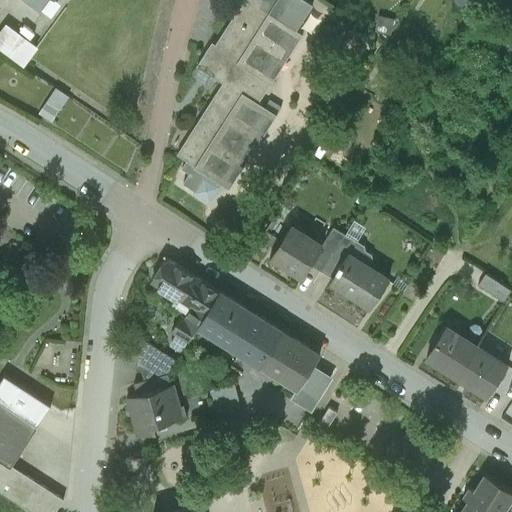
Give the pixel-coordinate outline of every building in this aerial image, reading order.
[(48,0),(22,0),(22,1),(42,16),(45,13),(41,10),(48,0)] [(56,0),(48,0),(41,10),(45,13),(52,18),(62,4),(56,0)] [(297,30),(313,5),(306,0),(244,0),(216,44),(213,42),(197,66),(223,83),(177,154),(187,160),(182,168),(190,173),(183,183),(195,191),(194,192),(210,202),(219,187),(218,186),(220,182),(229,189),(277,114),(259,103),(303,34),(297,30)] [(6,24),(0,31),(0,50),(24,68),(39,48),(6,24)] [(56,88),(39,114),(52,123),(69,97),(56,88)] [(355,220),(346,234),(358,242),(367,228),(355,220)] [(275,249),(270,257),(287,268),(288,265),(304,275),(311,264),(323,245),(322,245),(290,225),(281,240),(275,249)] [(323,245),(311,264),(322,271),(346,234),(333,226),(322,245),(323,245)] [(275,249),(281,240),(266,231),(261,240),(275,249)] [(346,234),(322,271),(333,278),(344,260),(348,253),(350,254),(358,242),(346,234)] [(364,273),(368,266),(373,259),(372,254),(365,250),(365,246),(358,242),(350,254),(348,253),(344,260),(364,273)] [(199,325),(221,291),(169,258),(164,260),(151,280),(193,306),(186,317),(182,314),(172,329),(190,340),(199,325)] [(344,260),(333,278),(331,280),(372,306),(389,279),(368,266),(364,273),(344,260)] [(511,290),(485,273),(478,285),(505,302),(511,290)] [(408,285),(397,278),(392,286),(403,293),(408,285)] [(283,330),(221,291),(199,325),(262,364),(283,330)] [(426,355),(457,375),(476,345),(446,325),(426,355)] [(321,353),(283,330),(262,364),(260,366),(277,377),(278,375),(298,387),(299,388),(310,369),(314,365),(321,353)] [(144,379),(168,373),(177,359),(147,340),(138,354),(136,370),(142,371),(144,379)] [(508,365),(476,345),(457,375),(488,395),(508,365)] [(314,386),(324,392),(334,377),(314,365),(310,369),(321,376),(314,386)] [(321,376),(310,369),(299,388),(298,387),(291,397),(312,411),(324,392),(314,386),(321,376)] [(12,464),(52,404),(4,373),(0,380),(0,490),(33,511),(55,511),(64,498),(12,464)] [(137,393),(171,384),(168,373),(144,379),(134,382),(137,393)] [(180,405),(174,383),(171,384),(137,393),(127,396),(138,435),(168,426),(166,421),(187,415),(184,404),(180,405)] [(235,383),(210,389),(217,413),(241,406),(235,383)] [(338,412),(329,407),(316,427),(325,433),(338,412)] [(459,511),(503,511),(511,499),(511,489),(485,473),(475,489),(470,486),(463,496),(468,499),(459,511)]
